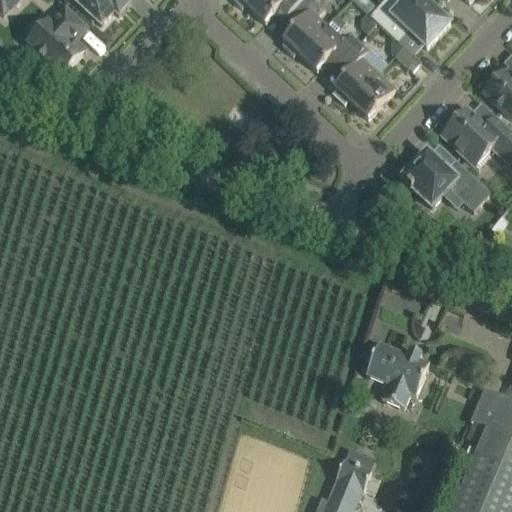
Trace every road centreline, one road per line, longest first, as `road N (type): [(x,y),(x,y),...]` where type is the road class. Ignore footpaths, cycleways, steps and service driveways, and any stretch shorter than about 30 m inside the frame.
road 1 (unclassified): [(334,219),(284,215),(0,95)]
road 2 (residential): [(359,166),(182,3)]
road 3 (residential): [(359,166),(387,151),(511,14)]
road 4 (unclassified): [(511,306),(367,246),(334,219)]
